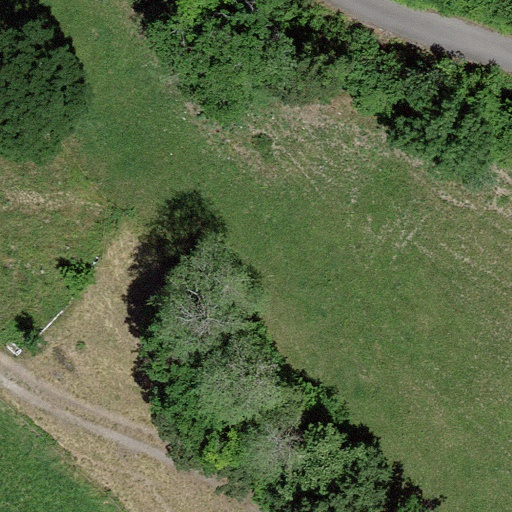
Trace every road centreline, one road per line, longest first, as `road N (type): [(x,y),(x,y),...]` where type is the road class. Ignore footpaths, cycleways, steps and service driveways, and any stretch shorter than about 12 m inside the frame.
road 1 (track): [(0,372),(240,511)]
road 2 (unclassified): [(511,57),(350,0)]
